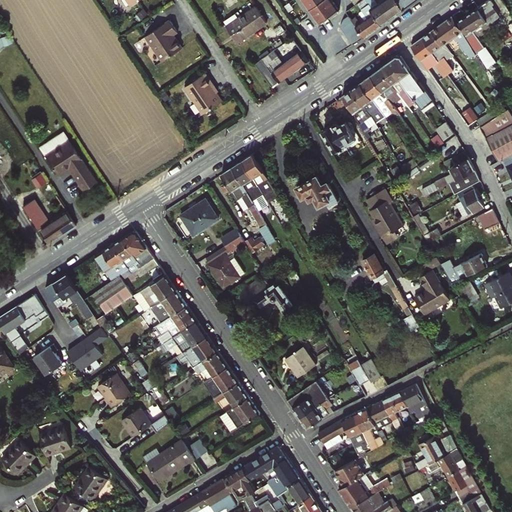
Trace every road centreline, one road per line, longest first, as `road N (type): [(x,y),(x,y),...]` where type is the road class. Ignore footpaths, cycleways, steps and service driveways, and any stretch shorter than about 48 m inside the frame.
road 1 (residential): [(139,206),(289,429)]
road 2 (residential): [(295,438),(511,327)]
road 3 (residential): [(398,35),(468,133),(511,226)]
road 4 (residential): [(150,511),(289,429)]
road 5 (secondary): [(398,35),(264,124)]
road 6 (residential): [(264,124),(180,0)]
road 7 (secondary): [(264,124),(139,206)]
